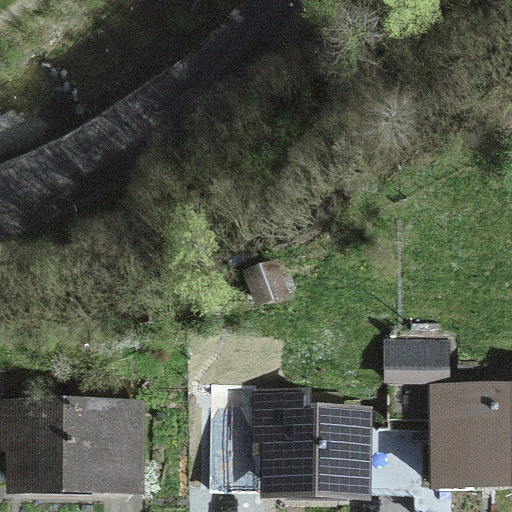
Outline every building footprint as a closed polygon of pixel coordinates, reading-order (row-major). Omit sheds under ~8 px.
[(325,25),(302,62),(325,76),(347,41),(325,25)] [(387,330),(387,381),(439,381),(439,371),(449,371),(450,332),(387,330)] [(0,406),(0,452),(20,452),(20,487),(137,489),(138,418),(127,418),(128,387),(71,383),(70,417),(36,416),(36,407),(0,406)] [(357,492),(388,492),(388,427),(359,427),(359,422),(304,421),(305,395),(257,394),(256,457),(274,457),(273,491),(357,492)] [(511,394),(439,395),(440,491),(472,491),(471,473),(511,472),(511,394)] [(388,492),(418,492),(419,427),(388,427),(388,492)] [(418,492),(417,511),(445,511),(446,493),(418,492)]
